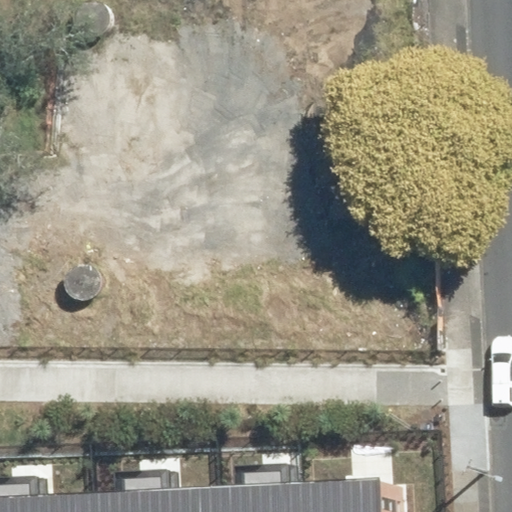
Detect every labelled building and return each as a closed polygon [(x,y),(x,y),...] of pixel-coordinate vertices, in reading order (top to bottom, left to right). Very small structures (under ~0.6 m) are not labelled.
[(58,0),(59,26),(134,23),(133,0),(58,0)] [(300,196),(297,45),(190,47),(190,68),(149,69),(150,129),(181,128),(182,198),(300,196)] [(134,185),(66,185),(66,252),(134,252),(134,185)] [(361,236),(361,272),(362,316),(437,315),(436,235),(361,236)] [(309,244),(194,246),(194,275),(162,276),(163,340),(200,340),(201,407),(312,405),(310,325),(362,324),(362,316),(361,272),(309,273),(309,244)] [(414,511),(413,492),(5,509),(4,511),(414,511)]
